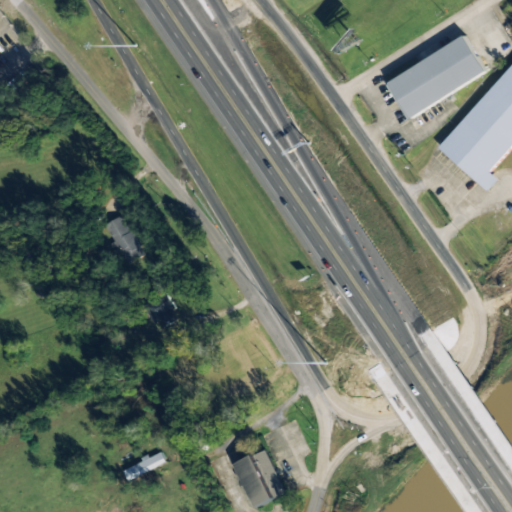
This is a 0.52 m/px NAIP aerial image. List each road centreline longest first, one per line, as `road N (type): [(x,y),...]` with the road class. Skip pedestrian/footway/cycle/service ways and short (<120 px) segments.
road 1 (tertiary): [(318,480),(316,403),(229,262),(15,0)]
road 2 (motorway): [(148,0),(403,376)]
road 3 (motorway): [(416,354),(174,0)]
road 4 (tertiary): [(204,187),(328,392),(351,413),(377,420)]
road 5 (tertiary): [(399,416),(445,392),(479,344),(472,292),(422,223)]
road 6 (motorway): [(292,177),(201,0)]
road 7 (residential): [(486,0),(333,96)]
road 8 (motorway): [(511,492),(416,354)]
road 9 (motorway): [(403,376),(496,511)]
road 10 (tertiary): [(126,57),(189,162)]
road 11 (tertiary): [(333,96),(258,0)]
